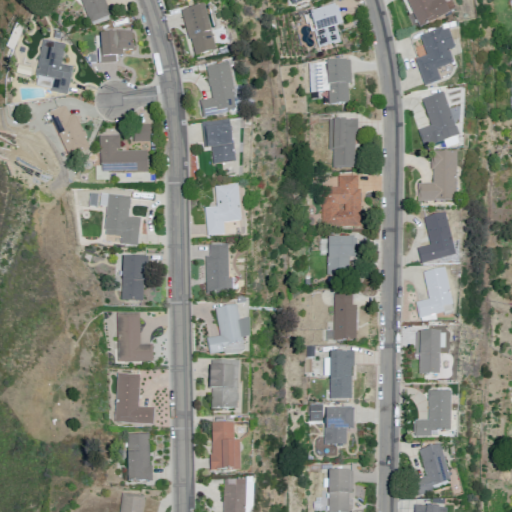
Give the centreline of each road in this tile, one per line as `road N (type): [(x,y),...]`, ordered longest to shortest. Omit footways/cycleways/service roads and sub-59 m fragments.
road 1 (residential): [(186,511),(178,140),(152,0)]
road 2 (residential): [(386,511),(393,132),(372,0)]
